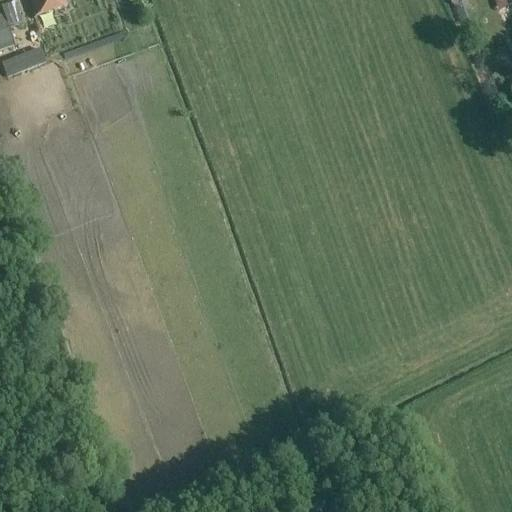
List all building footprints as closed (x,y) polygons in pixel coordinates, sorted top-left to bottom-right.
[(29,0),(36,19),(68,9),(65,0),(29,0)] [(511,0),(502,0),(506,10),(511,7),(511,0)] [(23,28),(16,5),(2,9),(4,15),(9,32),(23,28)] [(9,32),(4,15),(0,16),(0,51),(14,47),(9,32)] [(30,50),(33,64),(52,60),(49,47),(30,50)]
